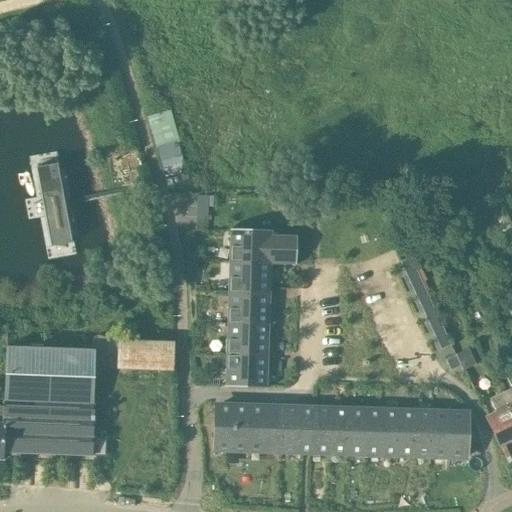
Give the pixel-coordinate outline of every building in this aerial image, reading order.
[(165,176),(184,171),(176,142),(157,147),(165,176)] [(45,256),(82,248),(63,161),(26,169),(45,256)] [(207,196),(197,196),(197,198),(197,207),(207,207),(207,198),(207,196)] [(197,207),(197,219),(207,219),(207,207),(197,207)] [(207,219),(197,219),(196,228),(207,229),(207,219)] [(511,242),(511,227),(511,226),(503,229),(508,244),(511,242)] [(268,343),(272,231),(230,230),(226,323),(226,339),(224,386),(267,388),(268,357),(268,343)] [(416,268),(411,258),(401,263),(405,273),(416,268)] [(416,268),(405,273),(410,283),(420,278),(416,268)] [(410,283),(415,293),(425,288),(420,278),(410,283)] [(415,293),(419,304),(430,299),(425,288),(415,293)] [(419,304),(424,314),(435,309),(430,299),(419,304)] [(424,314),(429,324),(439,319),(435,309),(424,314)] [(429,324),(434,334),(444,329),(439,319),(429,324)] [(434,334),(438,344),(448,340),(449,340),(444,329),(434,334)] [(438,344),(438,345),(441,350),(451,345),(448,340),(438,344)] [(96,341),(96,368),(172,369),(172,342),(96,341)] [(92,456),(92,455),(92,438),(95,350),(0,347),(0,459),(3,460),(3,453),(92,456)] [(451,371),(461,366),(456,355),(446,360),(451,371)] [(511,388),(500,393),(511,418),(511,388)] [(499,445),(511,439),(511,418),(500,393),(490,398),(496,412),(487,416),(499,445)] [(216,405),(215,448),(473,457),(474,418),(473,413),(468,413),(421,412),(409,411),(405,411),(399,411),(389,411),(216,405)] [(105,438),(92,438),(92,455),(104,455),(105,438)]
